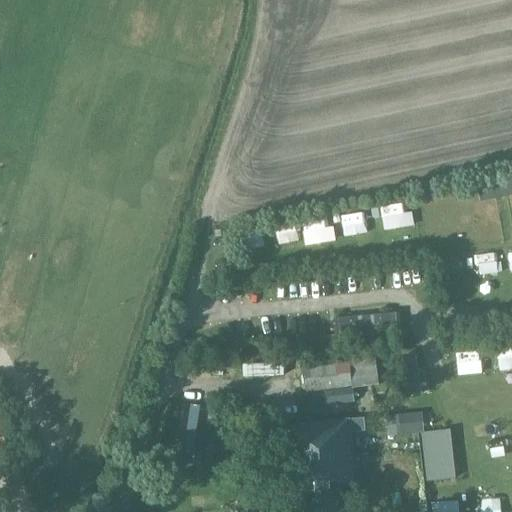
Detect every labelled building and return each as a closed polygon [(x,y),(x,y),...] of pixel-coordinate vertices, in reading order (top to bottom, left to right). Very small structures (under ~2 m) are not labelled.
[(511,177),(476,185),(480,202),(511,195),(511,177)] [(435,261),(437,276),(459,274),(458,259),(435,261)] [(334,320),(335,332),(360,329),(361,342),(373,341),(372,328),(395,326),(394,314),(334,320)] [(349,377),(346,348),(300,353),(303,383),(305,398),(308,397),(308,394),(317,393),(350,388),(349,377)] [(349,363),(352,388),(377,385),(375,360),(349,363)] [(236,375),(236,366),(191,367),(191,379),(204,379),(204,376),(236,375)] [(311,395),(313,408),(352,403),(350,390),(311,395)] [(421,414),(400,416),(400,415),(385,417),(388,438),(403,437),(402,435),(422,433),(421,414)] [(348,434),(364,432),(362,422),(348,423),(303,428),(303,430),(284,432),(289,497),(354,491),(348,434)] [(450,432),(421,435),(426,484),(455,480),(450,432)] [(0,465),(11,459),(0,438),(0,465)]
